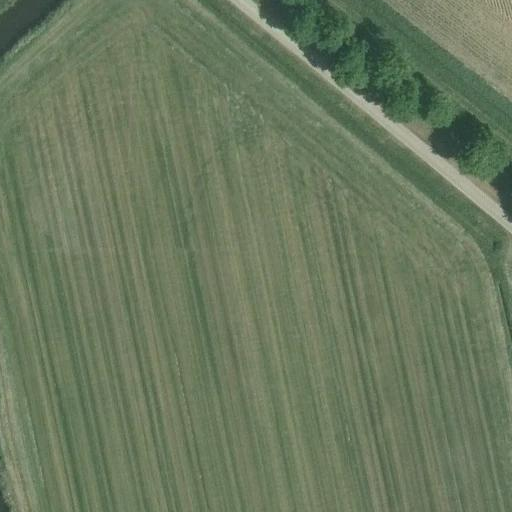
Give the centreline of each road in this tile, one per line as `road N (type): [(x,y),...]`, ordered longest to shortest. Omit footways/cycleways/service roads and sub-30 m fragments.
road 1 (unclassified): [(511,230),(235,0)]
road 2 (track): [(511,143),(334,0)]
